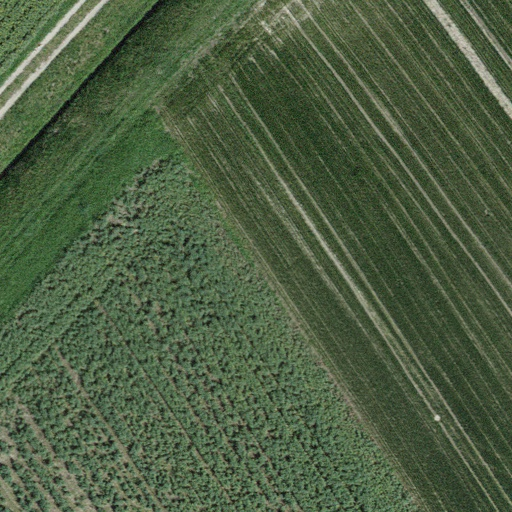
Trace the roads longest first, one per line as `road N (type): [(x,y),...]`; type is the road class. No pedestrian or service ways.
road 1 (track): [(0,278),(247,0)]
road 2 (track): [(0,100),(90,0)]
